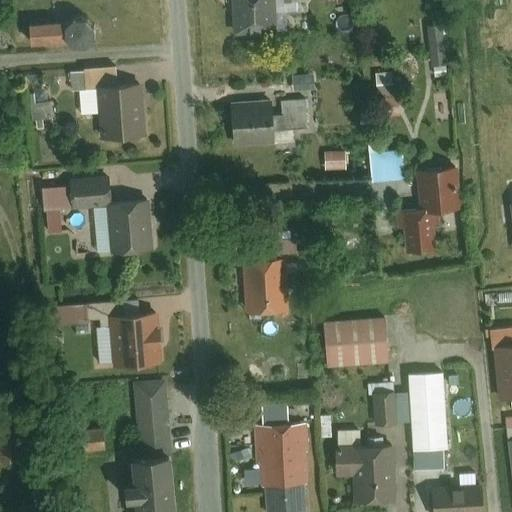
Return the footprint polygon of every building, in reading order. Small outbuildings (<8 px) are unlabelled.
[(271,0),(229,0),(230,30),(272,29),(272,10),(271,0)] [(271,0),(272,10),(296,9),(296,0),(271,0)] [(94,38),(97,31),(96,24),(92,19),(86,16),(79,16),(73,20),(70,27),(71,34),(75,39),(81,42),(88,42),(94,38)] [(52,19),(24,21),(25,42),(53,40),(52,19)] [(119,63),(84,65),(85,84),(98,83),(120,81),(119,63)] [(120,81),(98,83),(101,133),(145,130),(142,80),(120,81)] [(31,119),(56,117),(53,90),(29,92),(31,119)] [(395,95),(373,97),(374,113),(396,111),(395,95)] [(310,125),(308,97),(280,99),(281,112),(282,127),(310,125)] [(271,98),(228,100),(231,142),(273,140),(272,127),(272,113),(271,98)] [(272,113),(272,127),(282,127),(281,112),(272,113)] [(347,147),(324,149),(325,167),(348,166),(347,147)] [(401,148),(368,150),(370,179),(403,177),(401,148)] [(459,165),(415,167),(417,206),(429,206),(461,204),(459,165)] [(105,174),(67,177),(69,203),(107,200),(107,197),(105,174)] [(44,204),(69,203),(67,177),(42,179),(44,204)] [(150,193),(107,197),(107,200),(111,246),(154,243),(150,193)] [(400,207),(403,248),(431,246),(429,206),(417,206),(400,207)] [(289,254),(288,228),(269,229),(270,255),(282,254),(289,254)] [(270,255),(242,256),(244,308),(285,306),(282,254),(270,255)] [(86,300),(46,302),(47,323),(87,321),(86,300)] [(160,309),(110,312),(113,361),(162,359),(160,309)] [(382,315),(322,319),(325,362),(385,358),(382,315)] [(511,324),(486,327),(488,346),(493,346),(511,343),(511,324)] [(511,343),(493,346),(499,397),(511,395),(511,343)] [(447,370),(409,372),(415,464),(453,461),(447,370)] [(171,377),(138,379),(142,454),(176,452),(171,377)] [(396,390),(373,390),(374,421),(397,420),(396,390)] [(288,401),(263,402),(264,422),(289,420),(288,401)] [(264,422),(258,422),(261,481),(264,481),(304,479),(309,479),(307,447),(310,447),(308,419),(289,420),(264,422)] [(395,441),(335,443),(335,470),(354,469),(355,498),(397,497),(395,441)] [(142,454),(122,455),(123,480),(124,496),(124,511),(178,511),(176,452),(142,454)] [(264,481),(266,510),(305,508),(304,479),(264,481)] [(123,480),(109,480),(110,497),(124,496),(123,480)] [(484,511),(483,483),(432,485),(433,511),(484,511)]
